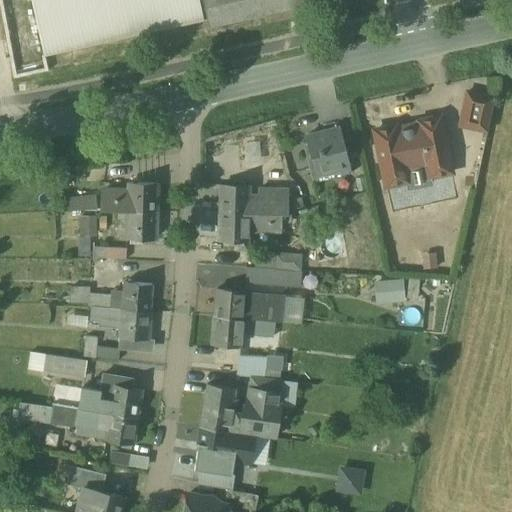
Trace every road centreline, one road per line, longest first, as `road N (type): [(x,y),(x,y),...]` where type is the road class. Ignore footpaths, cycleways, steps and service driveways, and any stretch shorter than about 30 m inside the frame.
road 1 (residential): [(153,511),(174,386),(192,90)]
road 2 (tertiary): [(192,90),(423,47)]
road 3 (tertiary): [(0,123),(192,90)]
